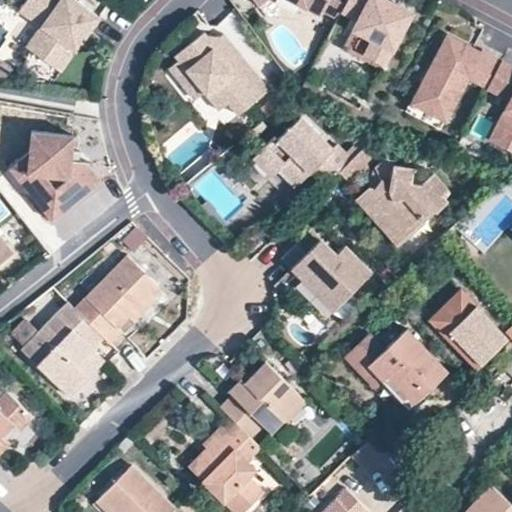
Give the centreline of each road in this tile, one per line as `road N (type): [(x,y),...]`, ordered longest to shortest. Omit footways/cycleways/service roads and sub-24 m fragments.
road 1 (residential): [(7,511),(224,317),(232,287),(154,187),(128,117),(130,77),(146,43),(185,0)]
road 2 (residential): [(508,417),(416,511)]
